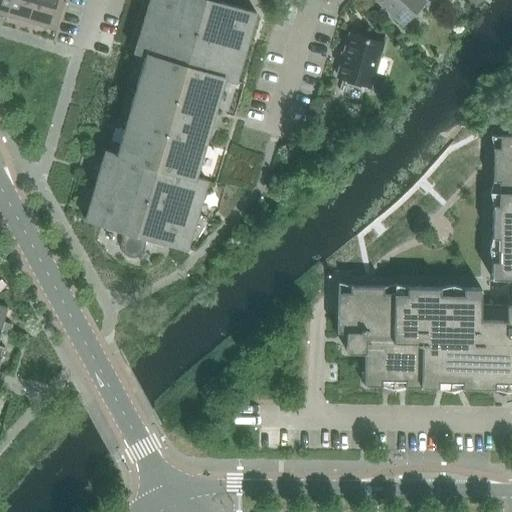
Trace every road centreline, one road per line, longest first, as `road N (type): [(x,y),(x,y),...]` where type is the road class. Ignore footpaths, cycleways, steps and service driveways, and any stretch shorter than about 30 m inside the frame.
road 1 (tertiary): [(168,501),(0,190)]
road 2 (tertiary): [(511,494),(227,487),(168,501)]
